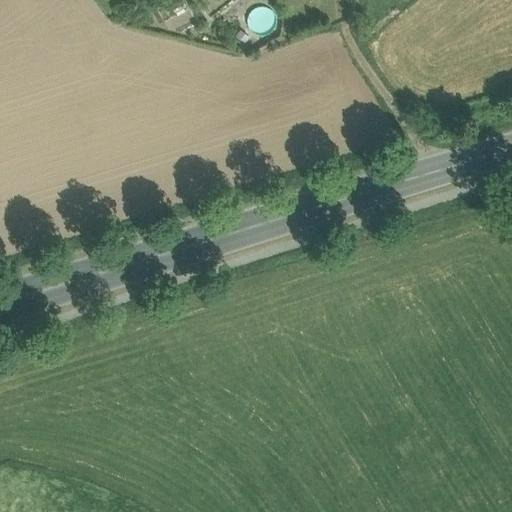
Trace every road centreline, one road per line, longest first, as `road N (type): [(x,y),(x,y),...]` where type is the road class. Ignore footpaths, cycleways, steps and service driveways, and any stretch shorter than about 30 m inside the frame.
road 1 (primary): [(0,306),(511,149)]
road 2 (track): [(440,171),(363,65),(341,0)]
